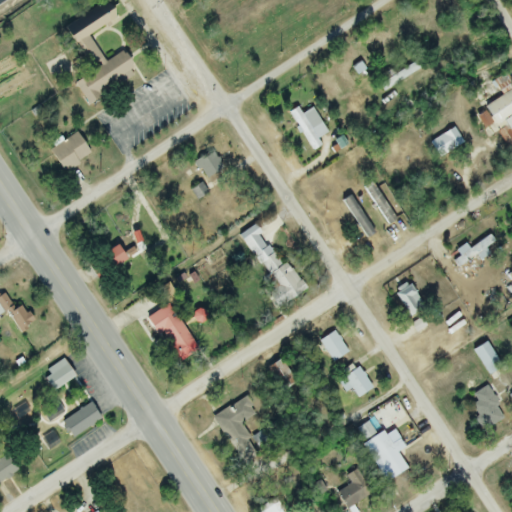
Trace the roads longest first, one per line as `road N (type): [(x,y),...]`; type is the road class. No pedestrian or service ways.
road 1 (residential): [(492,511),(154,0)]
road 2 (residential): [(17,511),(511,181)]
road 3 (residential): [(391,0),(0,262)]
road 4 (primary): [(215,511),(0,185)]
road 5 (residential): [(406,511),(511,440)]
